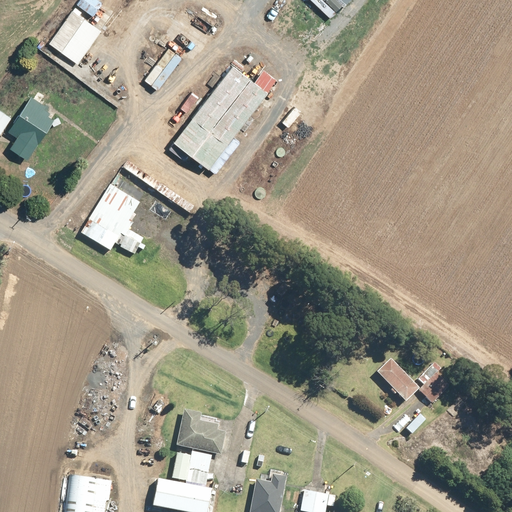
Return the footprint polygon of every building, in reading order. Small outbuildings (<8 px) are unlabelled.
[(67,52),(78,59),(98,31),(87,24),(67,52)] [(181,140),(210,162),(266,88),(237,66),(181,140)] [(314,68),(309,74),(341,101),(346,94),(314,68)] [(8,137),(30,153),(54,120),(32,104),(8,137)] [(0,132),(11,117),(0,109),(0,132)] [(155,167),(151,176),(165,184),(169,175),(155,167)] [(84,227),(112,245),(139,204),(111,186),(84,227)] [(396,361),(383,372),(407,399),(419,387),(396,361)] [(433,401),(450,385),(440,375),(423,391),(433,401)] [(185,410),(179,444),(222,452),(228,418),(185,410)] [(254,450),(243,448),(240,462),(251,464),(254,450)] [(255,511),(279,511),(285,478),(261,474),(255,511)] [(68,475),(63,511),(109,511),(114,480),(68,475)] [(160,478),(154,503),(196,511),(207,511),(213,489),(160,478)] [(307,492),(304,510),(316,511),(325,511),(328,495),(307,492)]
